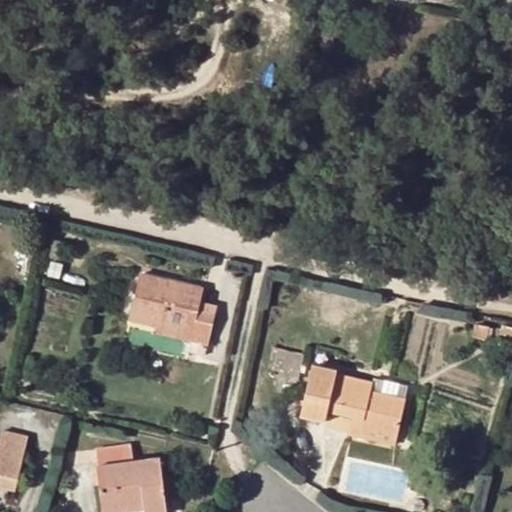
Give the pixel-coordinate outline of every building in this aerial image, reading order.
[(155,325),(192,333),(191,340),(188,350),(205,354),(214,313),(199,310),(201,300),(204,288),(141,273),(130,319),(155,325)] [(214,313),(217,303),(201,300),(199,310),(214,313)] [(154,332),(191,340),(192,333),(155,325),(154,332)] [(352,415),(399,425),(405,396),(372,390),(373,380),(337,372),(338,367),(312,363),(301,416),(324,421),(326,409),(352,415)] [(373,380),(372,390),(405,396),(408,383),(374,376),(373,380)] [(352,415),(348,433),(395,442),(399,425),(352,415)] [(0,472),(18,477),(27,435),(2,430),(0,437),(0,472)] [(143,499),(144,509),(143,511),(165,511),(158,458),(134,460),(132,444),(96,448),(103,504),(143,499)] [(0,485),(15,490),(18,477),(0,472),(0,485)] [(113,511),(144,509),(143,499),(103,504),(103,511),(113,511)]
